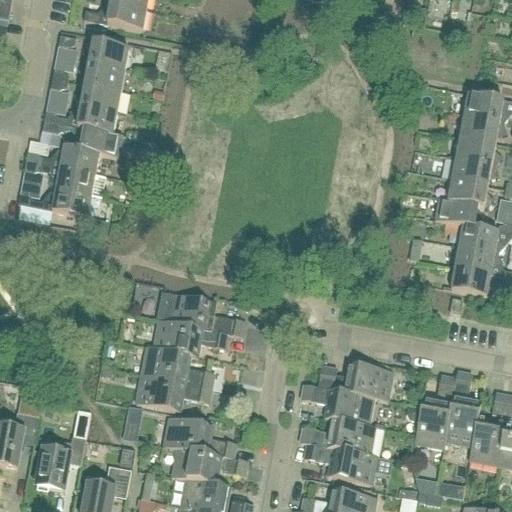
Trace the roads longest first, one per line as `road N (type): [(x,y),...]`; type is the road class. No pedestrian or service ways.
road 1 (residential): [(511,366),(330,335),(303,333),(284,342),(270,422),(276,470),(268,511)]
road 2 (residential): [(0,122),(22,127),(38,57),(31,36),(39,0)]
